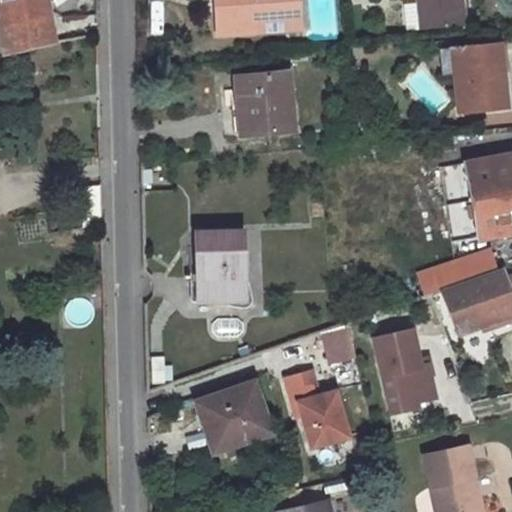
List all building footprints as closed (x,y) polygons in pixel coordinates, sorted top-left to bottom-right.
[(47,0),(0,0),(0,27),(5,55),(56,44),(47,0)] [(257,30),(255,15),(299,12),(298,0),(218,0),(219,1),(227,0),(228,0),(229,32),(257,30)] [(228,0),(227,0),(219,1),(221,33),(229,32),(228,0)] [(460,0),(419,0),(421,28),(462,25),(460,0)] [(79,8),(79,33),(97,34),(97,8),(79,8)] [(498,43),(454,47),(460,111),(505,107),(498,43)] [(285,72),(236,77),(239,109),(245,109),(247,134),(291,131),(285,72)] [(506,154),(463,162),(478,237),(511,229),(511,179),(511,180),(506,154)] [(101,187),(83,188),(85,228),(102,226),(101,187)] [(243,230),(195,231),(197,301),(245,300),(243,230)] [(489,256),(435,276),(440,289),(494,271),(489,256)] [(455,334),(511,314),(511,302),(504,278),(500,268),(494,271),(440,289),(455,334)] [(349,326),(322,333),(330,365),(357,358),(349,326)] [(391,413),(418,406),(418,401),(435,396),(425,358),(419,360),(411,329),(373,339),(391,413)] [(312,447),(349,436),(336,391),(320,395),(312,371),(286,378),(294,404),(299,403),(312,447)] [(253,384),(198,403),(214,450),(270,430),(253,384)] [(483,511),(469,446),(426,456),(433,488),(440,486),(445,511),(483,511)] [(433,488),(438,511),(445,511),(440,486),(433,488)]
